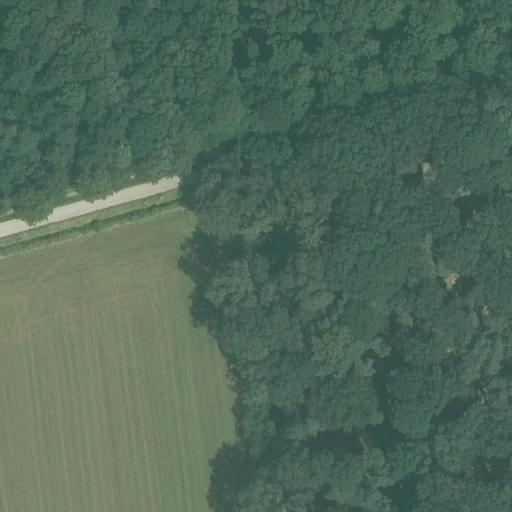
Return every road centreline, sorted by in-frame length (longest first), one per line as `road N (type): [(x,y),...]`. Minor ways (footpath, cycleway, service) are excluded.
road 1 (unclassified): [(511,94),(0,232)]
road 2 (track): [(415,120),(392,228),(382,350),(399,511)]
